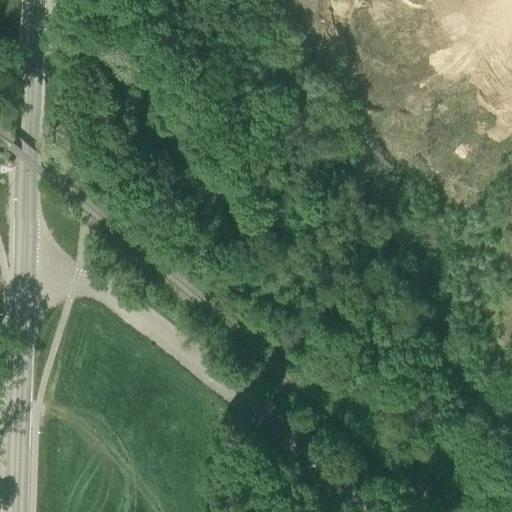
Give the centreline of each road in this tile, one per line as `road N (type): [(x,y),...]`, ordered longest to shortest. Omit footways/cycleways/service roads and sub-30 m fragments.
road 1 (unclassified): [(386,511),(120,299),(24,271)]
road 2 (secondary): [(24,271),(33,0)]
road 3 (secondary): [(15,511),(24,271)]
